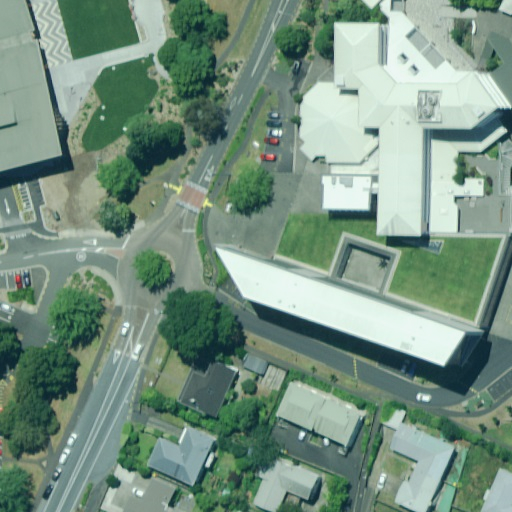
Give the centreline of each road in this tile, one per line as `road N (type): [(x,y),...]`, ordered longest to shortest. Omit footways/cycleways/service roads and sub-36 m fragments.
road 1 (tertiary): [(169,240),(285,0)]
road 2 (tertiary): [(60,511),(149,297)]
